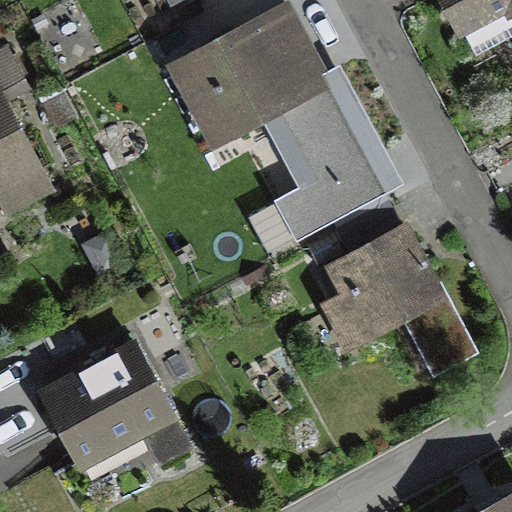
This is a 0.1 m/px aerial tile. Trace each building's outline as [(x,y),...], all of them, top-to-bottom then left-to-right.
[(511,0),(446,0),(462,31),(511,7),(511,0)] [(284,16),(183,66),(216,132),(317,83),(284,16)] [(0,214),(51,188),(1,94),(20,84),(3,53),(0,54),(0,214)] [(402,237),(342,270),(333,276),(365,334),(403,313),(435,370),(466,353),(402,237)] [(134,343),(43,392),(91,481),(182,432),(134,343)] [(511,511),(511,503),(495,511),(511,511)]
